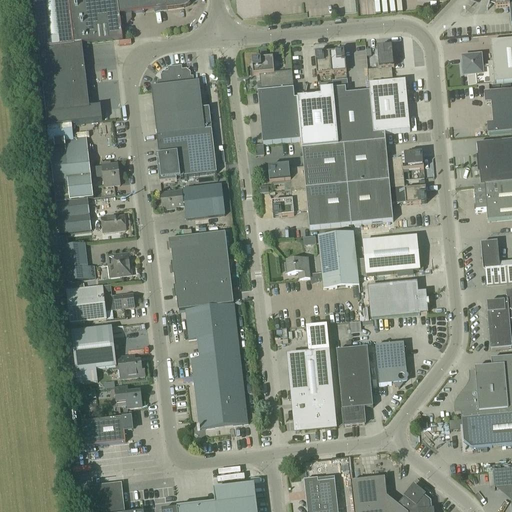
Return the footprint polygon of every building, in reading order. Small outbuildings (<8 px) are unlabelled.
[(31,0),(38,51),(73,46),(67,0),(31,0)] [(67,0),(73,46),(122,41),(120,28),(125,27),(131,20),(130,15),(191,8),(189,0),(67,0)] [(511,25),(511,0),(493,0),(495,8),(509,7),(511,25)] [(463,66),(461,66),(462,76),(464,75),(464,77),(477,76),(478,87),(511,83),(511,41),(490,44),(492,65),(488,66),(488,67),(481,68),(480,58),(462,59),(463,66)] [(38,51),(45,116),(47,129),(102,123),(100,108),(89,109),(82,46),(38,51)] [(378,70),(367,71),(369,94),(373,136),(410,133),(405,83),(392,84),(391,70),(393,69),(392,48),(376,50),(378,70)] [(344,53),(314,55),(316,77),(346,74),(344,53)] [(257,61),(252,62),(252,67),(253,77),(259,76),(260,93),(257,94),(262,146),(301,143),(297,100),(294,101),(291,72),(274,74),(272,59),(257,61)] [(157,89),(150,90),(159,162),(156,162),(159,185),(176,182),(176,180),(198,177),(185,72),(182,72),(181,67),(167,69),(168,74),(164,75),(161,78),(162,82),(156,82),(157,89)] [(189,74),(185,72),(198,177),(216,175),(208,109),(202,110),(199,84),(193,85),(193,78),(189,78),(189,74)] [(332,82),(333,91),(345,90),(348,90),(347,81),(332,82)] [(333,91),(332,91),(338,148),(344,147),(385,143),(384,135),(410,133),(373,136),(369,94),(346,96),(345,90),(333,91)] [(297,100),(301,143),(302,151),(338,148),(332,91),(320,92),(321,98),(297,100)] [(511,92),(486,95),(487,106),(493,105),(495,125),(489,125),(490,136),(511,134),(511,92)] [(47,129),(46,129),(48,144),(54,195),(55,205),(70,203),(87,201),(93,200),(92,190),(90,180),(92,180),(92,177),(91,169),(91,164),(89,164),(86,140),(104,138),(102,123),(47,129)] [(511,142),(478,145),(482,188),(511,185),(511,142)] [(385,143),(344,147),(349,187),(404,182),(403,172),(423,170),(422,155),(401,157),(401,159),(387,161),(385,143)] [(263,157),(262,147),(254,147),(255,158),(263,157)] [(289,167),(268,169),(269,184),(290,182),(291,192),(349,187),(344,147),(338,148),(302,151),(303,169),(289,170),(289,167)] [(101,168),(91,169),(92,177),(102,176),(102,179),(104,189),(119,187),(117,165),(109,166),(109,164),(101,165),(102,167),(101,167),(101,168)] [(404,182),(349,187),(353,227),(393,223),(391,205),(405,204),(405,207),(426,205),(425,189),(404,191),(404,182)] [(511,185),(482,188),(473,189),(475,213),(486,212),(487,223),(511,220),(511,185)] [(291,202),(271,204),(272,219),(294,217),(293,214),(307,213),(309,231),(353,227),(349,187),(291,192),(291,202)] [(183,193),(160,195),(162,213),(171,211),(171,210),(185,209),(186,222),(224,217),(221,193),(208,194),(208,189),(183,192),(183,193)] [(70,203),(55,205),(59,236),(91,233),(87,201),(70,203)] [(110,218),(101,219),(103,235),(125,233),(123,218),(110,219),(110,218)] [(225,235),(168,242),(169,254),(171,254),(172,265),(170,265),(170,266),(228,259),(225,235)] [(353,235),(317,239),(323,291),(359,287),(353,235)] [(416,239),(363,244),(366,278),(423,272),(422,260),(419,259),(417,259),(416,239)] [(497,244),(480,246),(481,254),(482,254),(483,258),(482,259),(482,268),(483,268),(483,267),(484,267),(486,287),(511,284),(511,263),(499,265),(497,244)] [(84,246),(60,248),(64,284),(95,281),(93,268),(87,269),(84,246)] [(128,257),(108,259),(110,280),(119,279),(119,278),(130,276),(128,257)] [(228,259),(170,266),(172,277),(173,277),(175,289),(173,289),(230,283),(228,259)] [(286,265),(283,265),(284,273),(286,273),(287,277),(298,276),(298,282),(309,281),(307,261),(285,264),(286,265)] [(230,283),(173,289),(175,301),(176,301),(178,313),(184,312),(233,307),(230,283)] [(416,285),(368,289),(371,321),(419,317),(419,316),(427,315),(426,307),(429,307),(428,302),(426,302),(425,295),(417,295),(416,285)] [(111,287),(65,292),(69,326),(106,322),(105,313),(115,312),(134,310),(132,297),(112,299),(111,287)] [(506,304),(486,305),(491,352),(511,350),(511,293),(505,294),(506,304)] [(234,306),(233,307),(184,312),(188,342),(196,342),(199,361),(190,362),(198,431),(248,426),(234,306)] [(357,318),(346,320),(348,332),(358,330),(357,318)] [(110,330),(71,334),(77,386),(97,384),(95,372),(112,370),(115,369),(115,367),(110,330)] [(403,346),(375,348),(378,388),(391,387),(392,386),(398,391),(411,375),(405,370),(405,369),(403,346)] [(367,350),(336,353),(342,412),(344,428),(364,426),(363,410),(372,409),(367,350)] [(327,354),(284,358),(292,437),(335,433),(327,354)] [(115,369),(112,370),(112,372),(119,372),(120,381),(144,379),(143,368),(141,368),(140,363),(131,364),(130,358),(117,360),(118,367),(115,367),(115,369)] [(455,416),(460,416),(461,422),(511,417),(511,359),(490,361),(491,369),(474,371),(474,375),(469,376),(469,375),(469,380),(469,383),(468,386),(467,388),(466,391),(457,401),(456,403),(454,407),(454,411),(454,413),(454,417),(455,417),(455,416)] [(126,389),(114,390),(116,405),(126,404),(127,411),(141,409),(140,393),(127,395),(126,389)] [(511,417),(461,422),(462,427),(460,427),(462,455),(472,454),(472,451),(511,446),(511,417)] [(129,419),(81,424),(84,449),(125,444),(124,433),(131,432),(129,419)] [(511,469),(490,471),(491,488),(511,486),(511,469)] [(384,479),(350,483),(353,511),(431,511),(432,511),(424,511),(421,511),(422,510),(427,506),(423,500),(424,498),(412,488),(403,499),(404,499),(397,507),(387,499),(384,479)] [(317,481),(303,483),(306,511),(337,511),(334,483),(318,485),(317,481)] [(222,484),(225,511),(255,511),(255,502),(235,504),(232,482),(222,484)] [(215,507),(195,509),(195,511),(225,511),(222,484),(213,485),(215,507)] [(124,511),(121,485),(88,489),(91,511),(124,511)]
